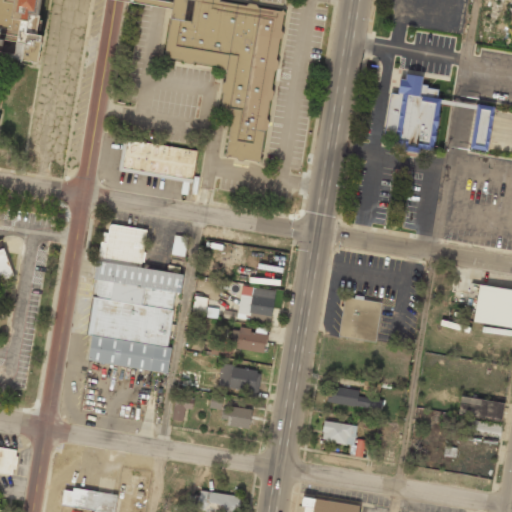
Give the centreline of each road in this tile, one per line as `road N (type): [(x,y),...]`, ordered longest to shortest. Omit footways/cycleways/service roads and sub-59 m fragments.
road 1 (primary): [(353,0),(269,511)]
road 2 (residential): [(31,511),(113,0)]
road 3 (residential): [(45,429),(511,506)]
road 4 (residential): [(83,197),(511,265)]
